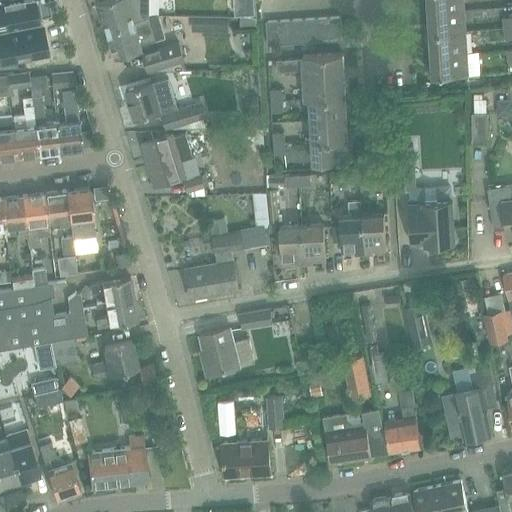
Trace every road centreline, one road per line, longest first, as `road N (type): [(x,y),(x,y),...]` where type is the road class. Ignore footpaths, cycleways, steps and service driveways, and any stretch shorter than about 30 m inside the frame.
road 1 (residential): [(165,318),(511,262)]
road 2 (residential): [(211,498),(363,486),(511,451)]
road 3 (residential): [(211,498),(165,318)]
road 4 (residential): [(165,318),(116,157)]
road 5 (residential): [(116,157),(67,0)]
road 6 (residential): [(74,511),(211,498)]
